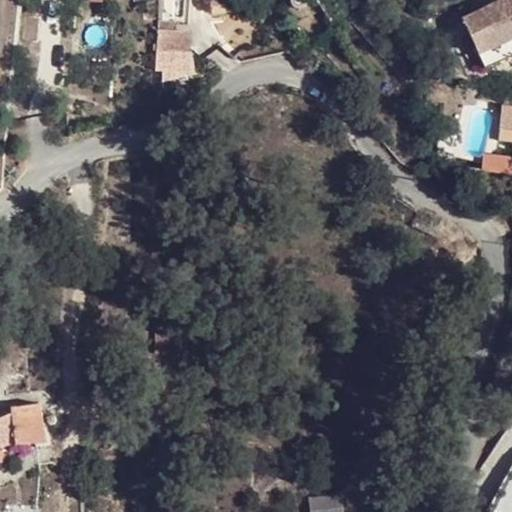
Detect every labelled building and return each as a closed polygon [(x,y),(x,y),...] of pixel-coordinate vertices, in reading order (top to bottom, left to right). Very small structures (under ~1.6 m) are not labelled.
[(459,19),(486,71),(511,58),(511,0),(501,0),(481,9),(459,19)] [(190,55),(190,31),(156,31),(157,55),(190,55)] [(493,91),(511,81),(511,58),(486,71),(493,91)] [(511,108),(503,107),(500,127),(511,128),(511,108)] [(511,175),(511,158),(483,154),(481,172),(511,175)] [(412,226),(413,231),(435,240),(441,225),(417,214),(412,226)] [(80,373),(92,394),(115,381),(104,360),(80,373)] [(314,417),(326,419),(331,392),(317,391),(314,417)] [(11,417),(17,446),(17,453),(48,447),(38,403),(10,409),(11,417)] [(0,452),(17,446),(11,417),(0,421),(0,452)] [(309,497),(309,511),(342,511),(341,494),(309,497)]
